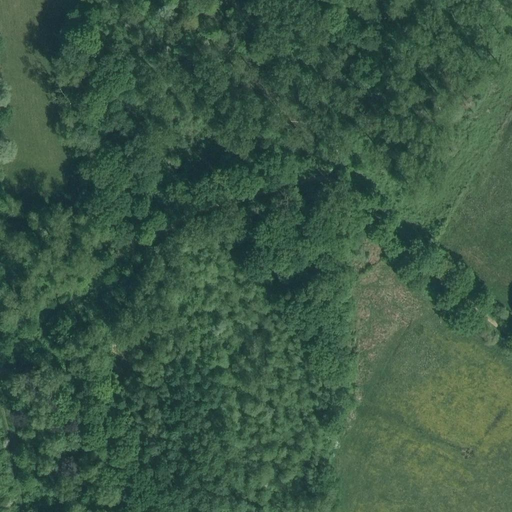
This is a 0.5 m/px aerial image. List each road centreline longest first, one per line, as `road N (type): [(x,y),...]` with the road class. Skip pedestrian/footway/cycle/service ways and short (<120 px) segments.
road 1 (track): [(511,335),(339,186),(129,241),(0,212)]
road 2 (track): [(0,340),(129,241)]
